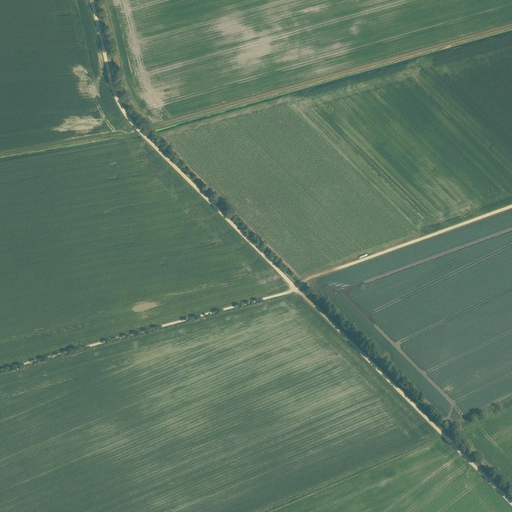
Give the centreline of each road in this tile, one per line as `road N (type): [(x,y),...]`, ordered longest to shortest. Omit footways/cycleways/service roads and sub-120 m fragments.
road 1 (track): [(91,0),(121,108),(297,288)]
road 2 (track): [(297,288),(511,503)]
road 3 (track): [(511,205),(304,281)]
